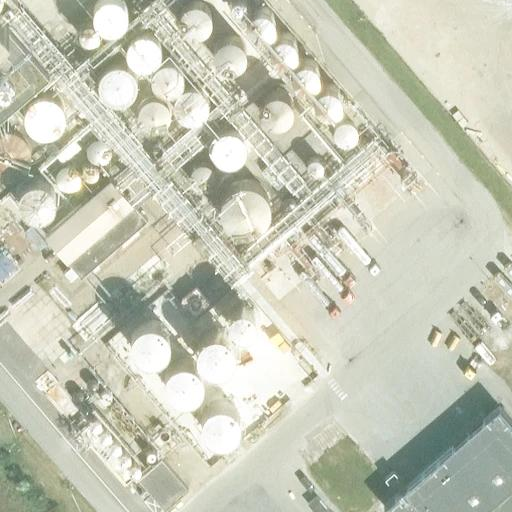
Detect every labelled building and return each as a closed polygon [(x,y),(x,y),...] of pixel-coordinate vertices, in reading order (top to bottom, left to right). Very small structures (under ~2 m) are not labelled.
[(0,0),(0,110),(49,68),(1,12),(14,0),(0,0)] [(104,0),(101,21),(132,26),(136,0),(104,0)] [(205,13),(223,56),(250,44),(243,25),(224,33),(210,0),(196,0),(188,4),(194,18),(205,13)] [(262,0),(257,15),(280,22),(284,7),(262,0)] [(205,93),(158,19),(127,39),(133,49),(99,71),(121,104),(133,96),(149,122),(182,100),(185,106),(205,93)] [(251,85),(284,121),(306,102),(273,65),(251,85)] [(236,224),(278,210),(247,118),(215,129),(233,183),(223,186),(236,224)] [(0,175),(19,167),(13,152),(33,143),(22,121),(0,130),(0,175)] [(89,152),(109,159),(117,137),(96,130),(89,152)] [(67,160),(87,141),(79,132),(59,151),(67,160)] [(57,170),(72,190),(85,180),(70,161),(57,170)] [(18,184),(30,217),(67,202),(54,170),(18,184)] [(45,234),(81,276),(147,219),(111,177),(45,234)] [(96,328),(116,309),(94,286),(74,306),(96,328)] [(182,349),(187,345),(151,303),(109,340),(123,356),(138,342),(155,362),(159,358),(189,392),(185,395),(214,429),(238,408),(209,375),(212,373),(196,354),(190,359),(182,349)] [(511,511),(511,421),(498,406),(383,505),(389,511),(511,511)] [(138,477),(165,509),(188,488),(161,457),(138,477)] [(315,499),(325,511),(341,511),(324,492),(315,499)]
